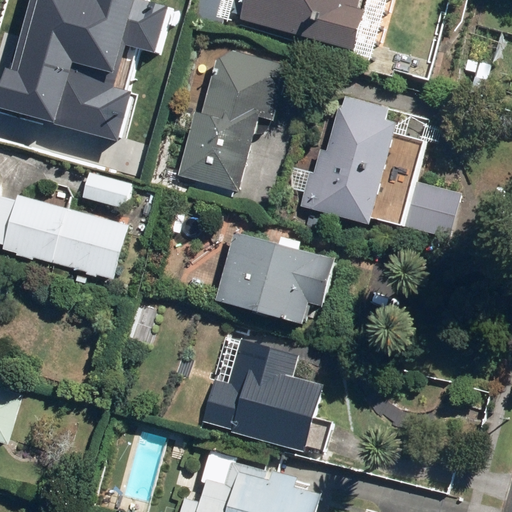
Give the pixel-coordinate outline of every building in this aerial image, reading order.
[(9,74),(0,105),(0,109),(124,145),(138,97),(117,91),(129,53),(163,63),(179,11),(141,0),(45,0),(22,78),(9,74)] [(361,15),(366,0),(224,0),(219,13),(312,46),(314,41),(357,56),(371,18),(361,15)] [(265,123),(284,129),(301,73),(223,49),(216,72),(203,116),(183,179),(242,197),(265,123)] [(315,175),(297,170),(292,190),(304,193),(300,210),(377,229),(404,126),(391,123),(395,111),(335,96),(315,175)] [(86,176),(81,204),(131,214),(136,186),(86,176)] [(131,229),(21,198),(5,252),(115,284),(131,229)] [(238,236),(219,307),(312,332),(318,312),(327,315),(341,265),(303,254),(305,248),(282,242),(280,248),(238,236)] [(160,307),(139,300),(128,334),(149,341),(160,307)] [(231,338),(205,428),(311,458),(331,390),(299,381),(306,359),(231,338)] [(26,399),(0,391),(0,445),(12,449),(26,399)] [(188,500),(184,511),(325,511),(329,499),(300,491),(303,481),(272,473),(271,474),(235,465),(228,488),(208,482),(202,504),(188,500)]
